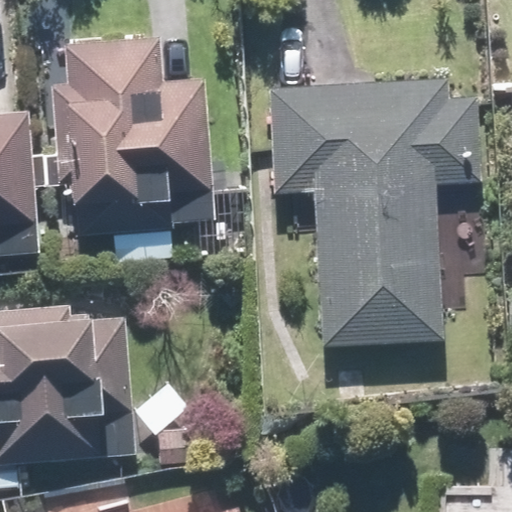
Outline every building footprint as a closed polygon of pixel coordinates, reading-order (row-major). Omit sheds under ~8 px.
[(286,82),(260,82),(259,192),(312,193),(312,341),(443,342),(444,179),(482,179),(482,93),(453,92),(453,74),(348,73),(348,16),(286,16),(286,82)] [(160,38),(66,39),(66,78),(46,78),(46,155),(64,155),(64,236),(172,235),(171,186),(211,186),(210,72),(160,73),(160,38)] [(0,262),(2,263),(0,230),(36,228),(30,109),(0,110),(0,262)] [(0,463),(136,466),(140,310),(0,306),(0,463)] [(240,511),(238,503),(202,511),(240,511)]
